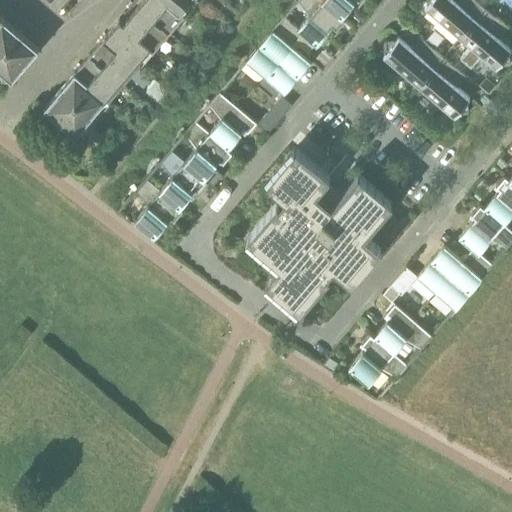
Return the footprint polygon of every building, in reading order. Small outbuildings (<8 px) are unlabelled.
[(135,0),(134,1),(169,31),(184,13),(181,10),(180,11),(167,0),(135,0)] [(167,0),(180,11),(181,10),(189,0),(167,0)] [(346,18),(342,15),(341,14),(341,15),(322,0),(298,0),(309,14),(299,26),(299,27),(298,27),(304,32),(303,33),(317,45),(333,25),(337,28),(346,18)] [(322,0),(341,15),(341,14),(342,15),(354,0),(322,0)] [(460,36),(485,7),(476,0),(458,0),(457,2),(455,0),(426,0),(427,3),(425,6),(460,36)] [(131,11),(123,20),(122,21),(151,45),(149,47),(153,50),(169,31),(134,1),(128,8),(131,11)] [(504,23),(485,7),(460,36),(471,46),(461,58),(470,66),(480,54),(496,66),(498,64),(510,63),(509,51),(511,48),(495,34),(504,23)] [(360,21),(366,14),(359,9),(354,15),(360,21)] [(293,45),(303,33),(304,32),(298,27),(299,27),(299,26),(298,27),(284,15),(246,59),(265,75),(292,44),(293,45)] [(0,21),(0,56),(21,32),(3,17),(0,21)] [(122,21),(123,20),(120,17),(104,36),(136,63),(136,62),(149,47),(151,45),(122,21)] [(39,47),(21,32),(0,56),(0,68),(12,79),(39,47)] [(104,36),(89,53),(125,83),(140,65),(136,62),(136,63),(104,36)] [(419,85),(444,56),(425,40),(416,50),(399,36),(397,39),(385,40),(386,52),(383,55),(419,85)] [(311,60),(293,45),(292,44),(265,75),(284,92),(311,60)] [(109,102),(125,83),(89,53),(74,70),(106,97),(105,98),(109,102)] [(444,56),(419,85),(454,115),(457,112),(469,111),(468,99),(470,97),(453,82),(462,72),(444,56)] [(74,70),(60,88),(91,115),(105,98),(106,97),(74,70)] [(76,133),(91,115),(60,88),(44,106),(76,133)] [(221,118),(209,131),(228,148),(229,147),(244,129),(248,132),(257,122),(220,90),(209,103),(221,118)] [(292,104),(282,95),(258,123),(268,132),(292,104)] [(232,151),(229,147),(228,148),(209,131),(195,119),(184,132),(196,146),(185,160),(210,182),(213,184),(222,174),(213,166),(220,158),(223,161),(232,151)] [(296,147),(295,148),(266,181),(285,197),(276,202),(247,237),(280,265),(266,281),(300,311),(329,276),(333,267),(352,283),(381,248),(365,234),(393,202),(358,173),(338,196),(327,187),(324,183),(330,176),(296,147)] [(172,175),(160,188),(160,189),(179,206),(180,205),(183,208),(186,210),(210,182),(185,160),(171,148),(160,160),(172,175)] [(501,169),(506,162),(500,157),(495,164),(501,169)] [(511,180),(508,178),(509,177),(509,176),(508,177),(505,174),(496,184),(500,187),(484,205),(485,205),(484,206),(503,223),(504,222),(511,212),(511,180)] [(183,208),(180,205),(179,206),(160,189),(160,188),(146,176),(135,189),(147,204),(135,218),(154,235),(171,215),(174,219),(183,208)] [(485,205),(484,205),(484,206),(480,203),(471,213),(475,216),(459,236),(473,247),(474,246),(479,250),(480,250),(490,238),(507,247),(511,240),(511,229),(504,222),(503,223),(484,206),(485,205)] [(407,266),(391,284),(383,293),(392,301),(399,292),(401,294),(417,275),(436,291),(463,259),(444,243),(417,275),(407,266)] [(474,246),(473,247),(463,259),(436,291),(453,306),(455,307),(493,263),(479,251),(480,250),(479,250),(474,246)] [(390,316),(374,334),(374,335),(393,351),(394,351),(405,338),(422,347),(432,334),(395,302),(386,313),(390,316)] [(408,363),(394,351),(393,351),(374,335),(374,334),(371,331),(362,341),(365,345),(349,364),(368,381),(381,366),(397,376),(408,363)] [(332,370),(337,362),(329,357),(324,365),(332,370)]
